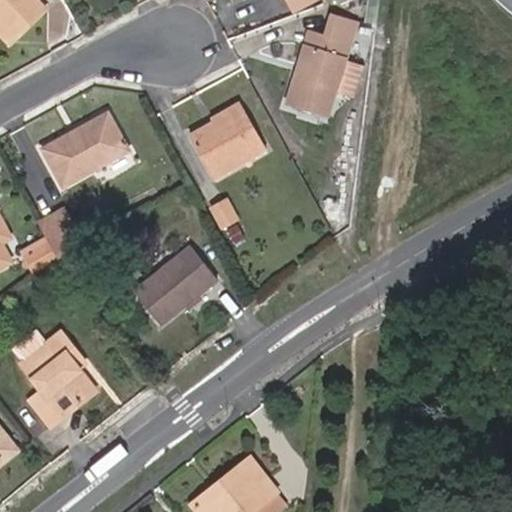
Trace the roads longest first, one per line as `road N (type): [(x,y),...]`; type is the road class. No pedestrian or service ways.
road 1 (tertiary): [(511,199),(203,398),(59,511)]
road 2 (track): [(382,281),(407,0)]
road 3 (residential): [(0,111),(99,58),(165,43)]
